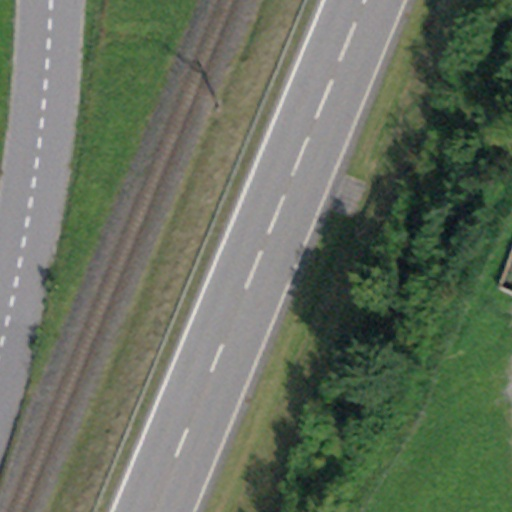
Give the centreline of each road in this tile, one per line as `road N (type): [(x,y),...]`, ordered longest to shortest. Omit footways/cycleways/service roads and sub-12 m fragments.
road 1 (primary): [(363,0),(150,511)]
road 2 (tertiary): [(0,343),(37,145),(46,0)]
